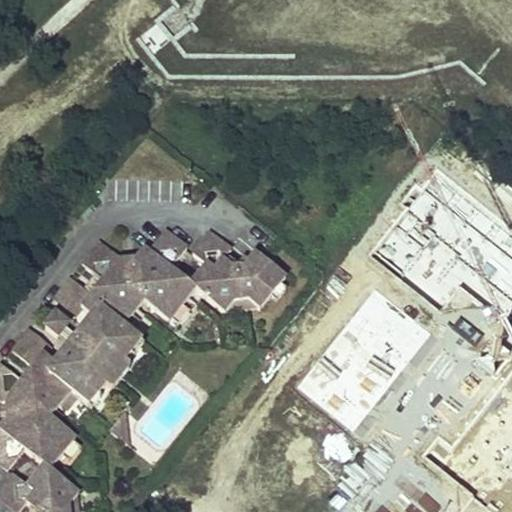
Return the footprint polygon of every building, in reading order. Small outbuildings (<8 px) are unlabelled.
[(511,320),(511,384),(455,453),(500,489),(480,511),(511,511),(511,229),(443,172),(375,255),(441,309),(465,281),(511,320)] [(117,258),(98,243),(80,266),(98,280),(87,294),(69,279),(51,301),(70,316),(77,307),(87,315),(71,335),(66,341),(48,362),(39,355),(44,347),(26,332),(9,353),(28,368),(17,382),(0,367),(0,403),(2,403),(1,409),(24,408),(23,418),(2,419),(0,421),(0,467),(3,470),(18,451),(38,467),(22,486),(9,476),(0,486),(0,502),(10,511),(15,511),(21,504),(30,511),(32,511),(43,509),(43,511),(66,511),(67,507),(76,494),(48,470),(60,454),(70,441),(73,438),(46,416),(58,403),(67,392),(76,400),(79,402),(88,391),(92,394),(101,384),(116,364),(125,354),(121,351),(131,338),(127,335),(119,328),(128,317),(139,304),(165,324),(168,321),(178,308),(191,292),(220,316),(230,304),(246,300),(257,310),(269,297),(279,284),(284,278),(253,253),(241,267),(242,276),(230,277),(228,268),(220,261),(229,250),(208,232),(190,254),(203,265),(187,285),(168,269),(185,248),(166,231),(148,254),(142,247),(132,259),(136,281),(126,282),(122,260),(116,261),(117,258)] [(132,259),(122,260),(126,282),(136,281),(132,259)] [(241,267),(228,268),(230,277),(242,276),(241,267)] [(279,284),(269,297),(273,301),(283,288),(279,284)] [(432,332),(377,290),(301,386),(355,429),(432,332)] [(178,308),(168,321),(176,327),(187,315),(178,308)] [(64,325),(52,316),(43,327),(55,337),(64,325)] [(119,328),(127,335),(137,323),(128,317),(119,328)] [(511,329),(509,327),(497,345),(511,355),(511,329)] [(121,351),(125,354),(135,341),(131,338),(121,351)] [(116,364),(101,384),(106,388),(121,368),(116,364)] [(88,391),(79,402),(83,405),(92,394),(88,391)] [(67,392),(58,403),(67,411),(76,400),(67,392)] [(1,409),(2,419),(23,418),(24,408),(1,409)] [(127,447),(123,409),(106,430),(127,447)] [(70,441),(60,454),(68,461),(78,447),(70,441)]
